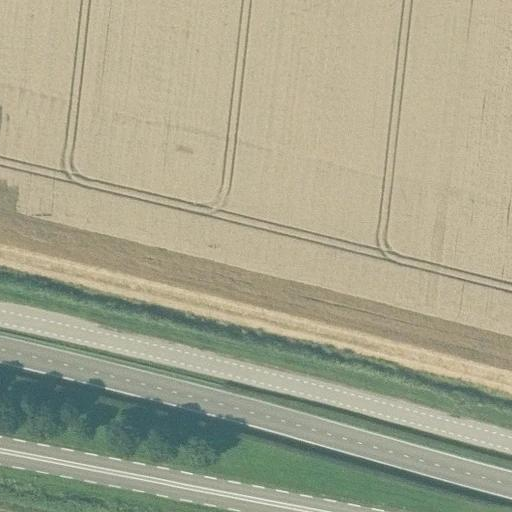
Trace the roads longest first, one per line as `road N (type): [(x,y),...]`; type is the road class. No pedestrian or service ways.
road 1 (unclassified): [(511,444),(0,317)]
road 2 (primary): [(309,511),(0,452)]
